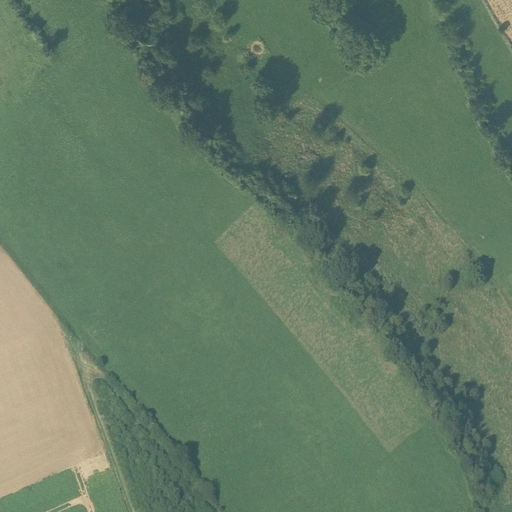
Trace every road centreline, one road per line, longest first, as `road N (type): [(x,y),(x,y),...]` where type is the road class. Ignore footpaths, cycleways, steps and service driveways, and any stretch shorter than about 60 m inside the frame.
road 1 (track): [(511,309),(429,205),(361,140)]
road 2 (track): [(214,511),(72,340)]
road 3 (track): [(130,511),(72,340)]
